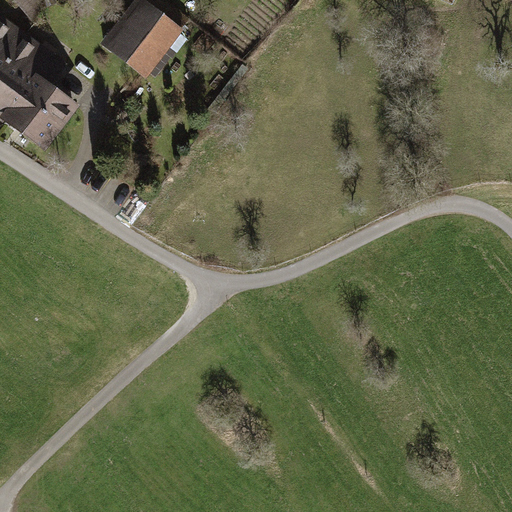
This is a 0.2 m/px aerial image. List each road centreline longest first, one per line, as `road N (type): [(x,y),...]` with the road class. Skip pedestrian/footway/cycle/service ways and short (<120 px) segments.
road 1 (track): [(511,229),(478,208),(447,203),(283,274),(218,283),(126,233)]
road 2 (track): [(218,283),(207,306),(11,487),(6,511)]
road 3 (residential): [(0,150),(126,233)]
road 4 (track): [(143,243),(259,158)]
